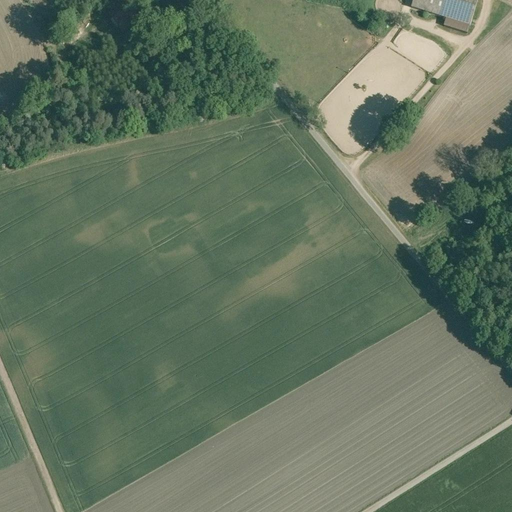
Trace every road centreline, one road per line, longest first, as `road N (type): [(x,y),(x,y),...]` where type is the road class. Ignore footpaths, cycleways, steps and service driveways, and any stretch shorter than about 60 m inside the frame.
road 1 (unclassified): [(203,0),(511,373)]
road 2 (track): [(511,419),(361,511)]
road 3 (track): [(0,376),(57,511)]
